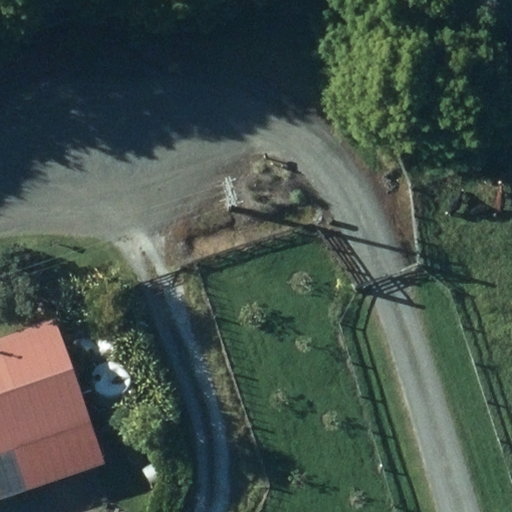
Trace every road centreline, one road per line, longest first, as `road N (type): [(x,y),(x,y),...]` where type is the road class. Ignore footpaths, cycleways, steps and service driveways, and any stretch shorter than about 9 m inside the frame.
road 1 (unknown): [(91,147),(131,228),(148,303),(148,392),(103,511)]
road 2 (unclassified): [(0,176),(158,125)]
